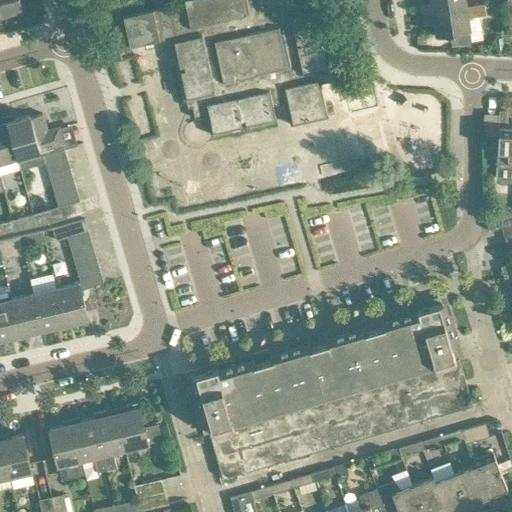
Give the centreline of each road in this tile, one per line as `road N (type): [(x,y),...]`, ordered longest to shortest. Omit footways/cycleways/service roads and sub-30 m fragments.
road 1 (residential): [(156,327),(463,234)]
road 2 (residential): [(156,327),(72,39)]
road 3 (residential): [(511,416),(476,309),(475,252),(463,234)]
road 4 (residential): [(208,511),(155,345)]
road 5 (residential): [(463,234),(471,218),(470,70)]
road 6 (residential): [(0,382),(155,345)]
road 7 (residential): [(470,70),(405,61),(380,44),(374,0)]
